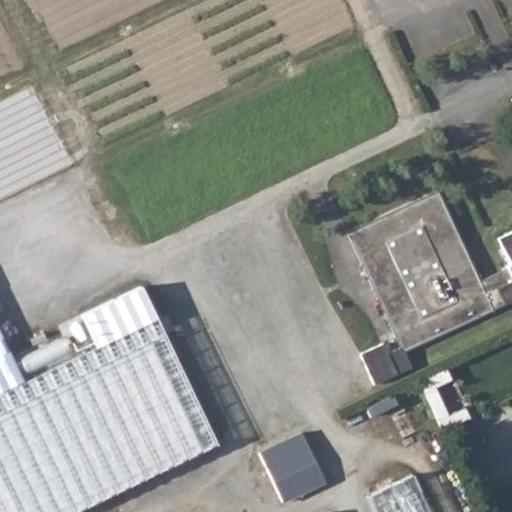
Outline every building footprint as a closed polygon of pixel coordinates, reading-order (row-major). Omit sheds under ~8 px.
[(397,144),(383,150),(385,156),(399,149),(397,144)] [(368,158),(352,164),(356,172),(371,165),(368,158)] [(435,191),(345,233),(401,351),(493,307),(480,278),(477,279),(435,191)] [(300,193),(291,197),(294,201),(302,198),(300,193)] [(511,230),(497,238),(506,260),(504,266),(480,278),(493,307),(502,303),(495,287),(510,280),(511,283),(511,230)] [(505,304),(496,308),(502,323),(511,319),(505,304)] [(0,511),(80,511),(216,448),(151,313),(15,378),(0,345),(0,511)] [(314,465),(301,437),(259,457),(272,485),(314,465)] [(377,511),(434,511),(416,471),(368,493),(377,511)]
